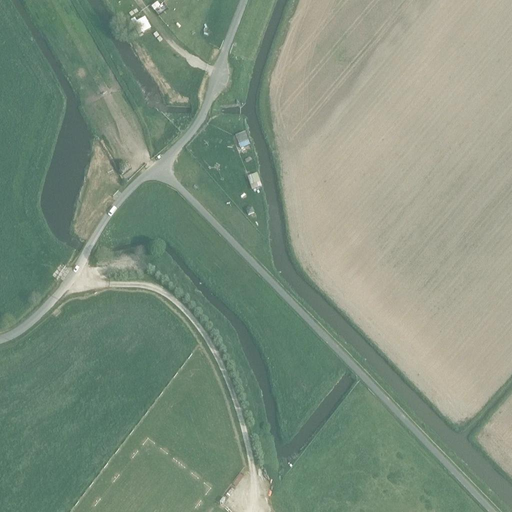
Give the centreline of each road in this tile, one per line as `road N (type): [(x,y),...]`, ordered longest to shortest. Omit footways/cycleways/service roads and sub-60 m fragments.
road 1 (unknown): [(497,511),(193,202)]
road 2 (unclassified): [(65,288),(106,218),(204,112),(244,0)]
